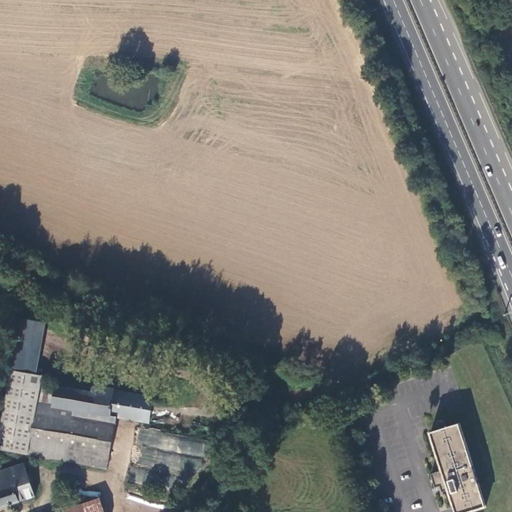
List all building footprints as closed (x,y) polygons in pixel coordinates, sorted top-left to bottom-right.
[(12,370),(0,437),(0,449),(29,454),(41,384),(43,376),(12,370)] [(57,386),(41,384),(29,454),(107,470),(118,418),(150,424),(154,398),(115,391),(116,388),(101,386),(99,384),(94,384),(92,387),(93,391),(57,386)] [(450,490),(456,511),(468,511),(487,506),(461,423),(432,432),(444,470),(432,474),(436,488),(441,486),(443,492),(450,490)] [(0,472),(0,507),(36,496),(24,464),(0,472)] [(103,511),(99,499),(61,511),(103,511)]
